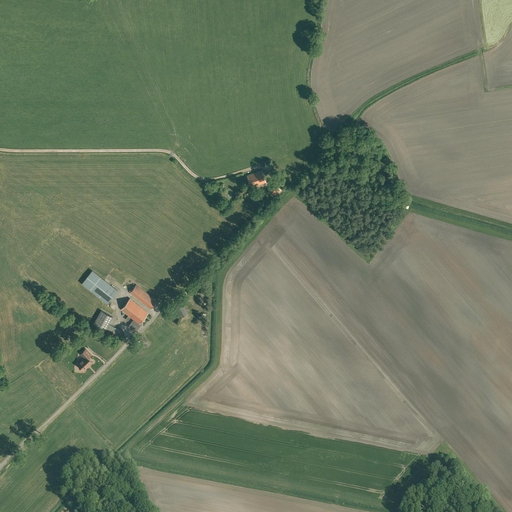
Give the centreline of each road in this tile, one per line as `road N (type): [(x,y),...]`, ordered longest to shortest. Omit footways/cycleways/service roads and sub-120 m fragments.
road 1 (track): [(0,467),(283,188),(271,160),(216,179),(198,177),(165,148),(0,146)]
road 2 (track): [(384,511),(132,467)]
road 3 (track): [(511,86),(487,89),(477,51),(375,100),(329,143)]
